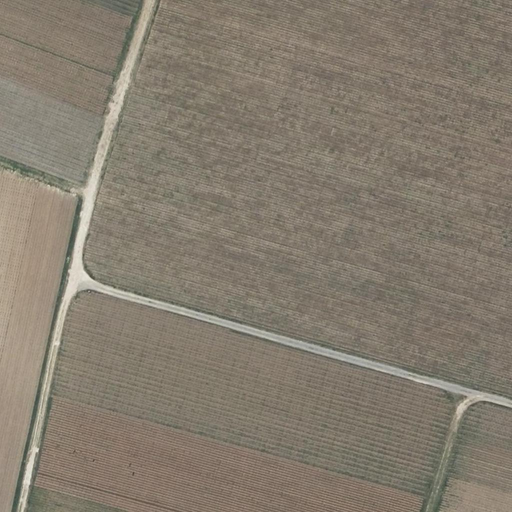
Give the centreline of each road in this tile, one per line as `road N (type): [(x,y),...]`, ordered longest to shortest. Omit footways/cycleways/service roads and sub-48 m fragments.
road 1 (track): [(511,402),(75,280)]
road 2 (track): [(75,280),(90,190),(151,0)]
road 3 (track): [(21,511),(75,280)]
